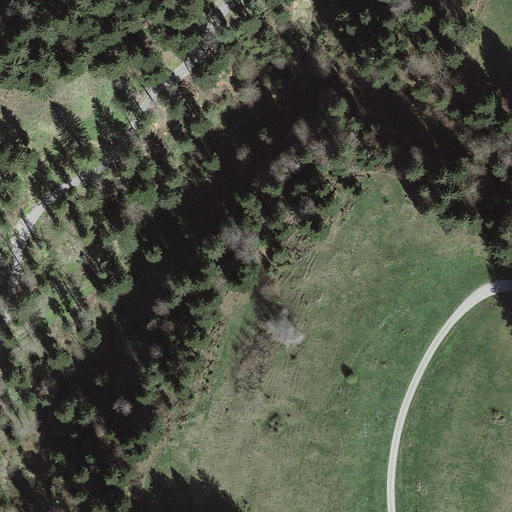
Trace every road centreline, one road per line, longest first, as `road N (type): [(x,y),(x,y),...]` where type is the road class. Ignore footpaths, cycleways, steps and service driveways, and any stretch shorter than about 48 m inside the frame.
road 1 (track): [(0,336),(22,237),(37,211),(111,160),(150,97),(197,57),(236,0)]
road 2 (track): [(391,511),(399,422),(426,359),(471,299),(511,285)]
